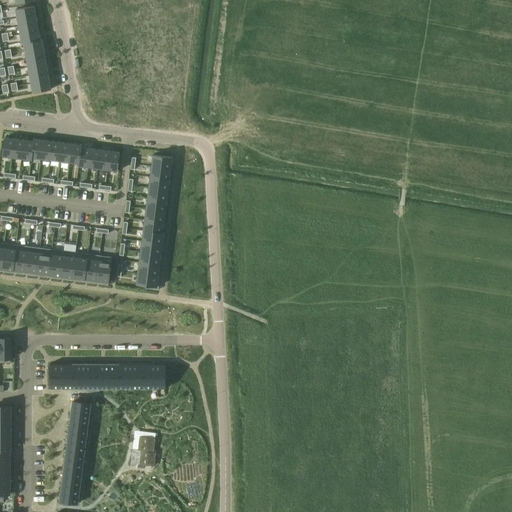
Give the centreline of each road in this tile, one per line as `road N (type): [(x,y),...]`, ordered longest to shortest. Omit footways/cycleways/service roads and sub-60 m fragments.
road 1 (residential): [(219,341),(28,344),(26,511)]
road 2 (residential): [(219,341),(208,154),(200,142),(79,128)]
road 3 (residential): [(225,511),(219,341)]
road 4 (residential): [(56,0),(79,128)]
